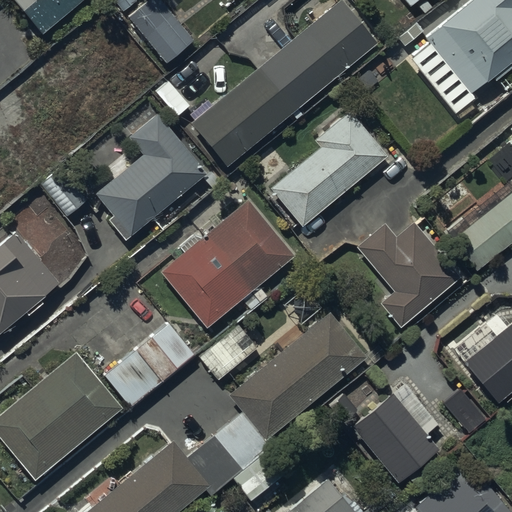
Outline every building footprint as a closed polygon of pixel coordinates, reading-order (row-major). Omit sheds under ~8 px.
[(16,0),(42,30),(77,0),(16,0)] [(161,0),(141,0),(126,13),(164,59),(192,36),(161,0)] [(341,0),(329,0),(259,60),(296,103),(374,37),(341,0)] [(511,0),(461,0),(420,33),(466,90),(487,73),(490,78),(510,63),(506,58),(511,52),(511,0)] [(8,85),(33,115),(66,89),(53,72),(79,52),(78,50),(86,43),(76,31),(66,39),(63,34),(37,54),(41,59),(8,85)] [(381,48),(349,74),(365,93),(397,67),(381,48)] [(187,59),(155,85),(171,105),(203,79),(187,59)] [(259,60),(188,120),(224,163),(296,103),(259,60)] [(142,151),(94,189),(112,211),(106,215),(123,236),(205,169),(156,109),(127,132),(142,151)] [(316,142),(265,184),(298,223),(383,152),(349,112),(344,116),(341,111),(311,136),(316,142)] [(45,123),(15,146),(20,152),(10,160),(22,174),(32,166),(34,169),(63,145),(45,123)] [(0,207),(29,183),(22,174),(10,160),(9,158),(0,165),(0,207)] [(58,164),(39,181),(65,212),(85,195),(58,164)] [(511,185),(447,236),(472,268),(511,236),(511,185)] [(247,196),(204,231),(249,287),(293,252),(247,196)] [(390,287),(376,299),(396,324),(457,273),(410,218),(392,233),(381,220),(353,243),(390,287)] [(13,227),(0,236),(0,325),(22,308),(25,312),(41,299),(37,294),(56,279),(13,227)] [(249,287),(204,231),(158,267),(204,323),(249,287)] [(227,393),(264,437),(363,354),(326,310),(227,393)] [(511,315),(460,360),(495,400),(511,384),(511,315)] [(135,346),(160,377),(192,351),(167,320),(135,346)] [(128,404),(160,377),(135,346),(102,373),(128,404)] [(30,383),(77,439),(120,403),(73,347),(30,383)] [(0,408),(0,437),(32,476),(77,439),(30,383),(0,408)] [(458,387),(441,401),(462,426),(479,412),(458,387)] [(436,445),(389,388),(347,423),(394,479),(436,445)] [(290,452),(304,468),(313,460),(318,465),(341,445),(321,423),(290,452)] [(494,430),(480,440),(494,458),(508,447),(494,430)] [(80,511),(170,511),(208,481),(171,437),(80,511)] [(511,511),(511,502),(505,494),(491,477),(486,482),(482,476),(470,486),(452,464),(409,499),(416,508),(410,511),(511,511)] [(286,507),(289,511),(349,511),(352,510),(324,476),(286,507)]
